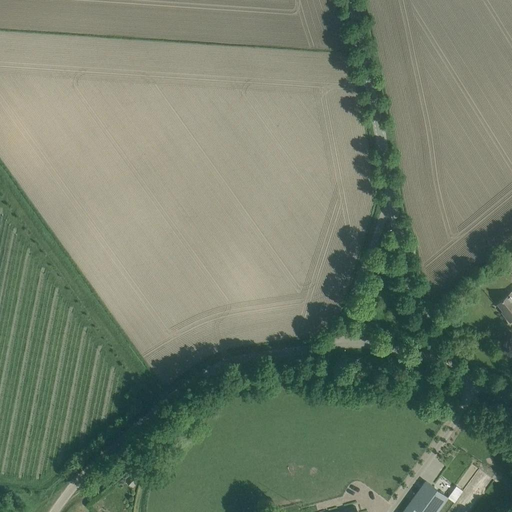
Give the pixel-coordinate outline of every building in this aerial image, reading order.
[(511,294),(510,292),(497,303),(506,314),(504,316),(510,322),(511,320),(511,294)] [(367,329),(378,331),(379,324),(369,321),(367,329)] [(128,482),(140,483),(140,472),(128,472),(128,482)] [(403,511),(436,511),(448,497),(426,481),(403,511)] [(449,498),(456,502),(463,489),(456,485),(449,498)]
